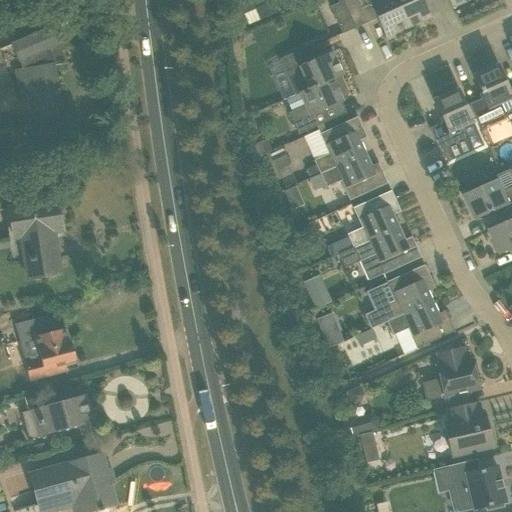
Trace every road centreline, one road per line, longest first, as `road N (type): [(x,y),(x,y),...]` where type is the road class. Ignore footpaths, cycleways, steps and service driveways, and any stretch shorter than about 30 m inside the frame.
road 1 (primary): [(237,511),(174,204),(145,0)]
road 2 (residential): [(511,344),(462,279),(384,108),(396,78),(511,24)]
